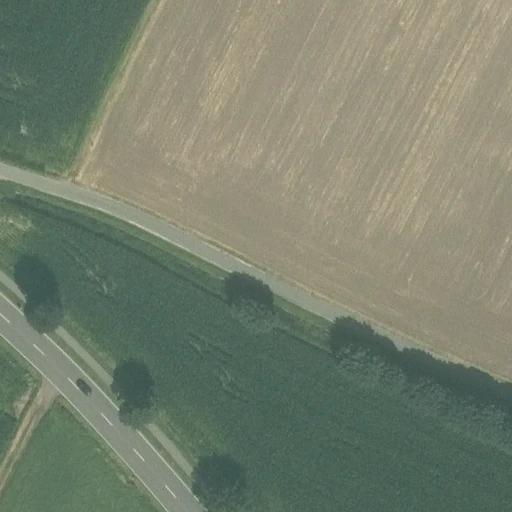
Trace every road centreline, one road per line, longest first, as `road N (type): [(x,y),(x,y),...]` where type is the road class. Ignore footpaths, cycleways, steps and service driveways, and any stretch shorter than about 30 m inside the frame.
road 1 (residential): [(511,400),(112,213),(0,172)]
road 2 (secondary): [(180,511),(0,315)]
